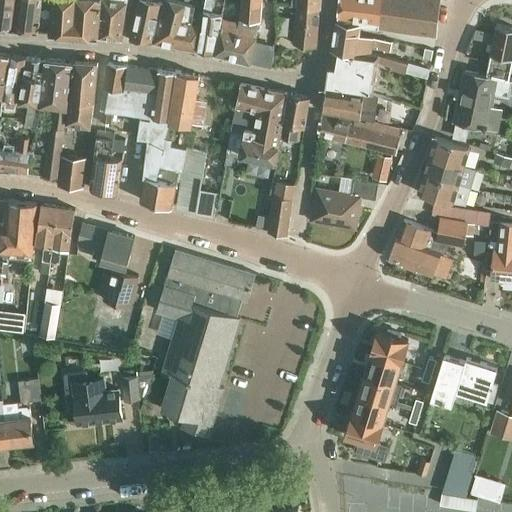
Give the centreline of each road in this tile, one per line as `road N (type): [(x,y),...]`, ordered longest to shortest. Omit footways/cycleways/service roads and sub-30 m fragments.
road 1 (unclassified): [(0,485),(308,450)]
road 2 (unclassified): [(360,277),(416,165),(460,0)]
road 3 (residential): [(291,255),(82,199)]
road 4 (residential): [(315,82),(121,50)]
road 5 (unclassified): [(308,450),(360,277)]
road 6 (residential): [(291,255),(315,82)]
road 7 (unclassified): [(511,325),(360,277)]
road 8 (residential): [(82,199),(103,49)]
